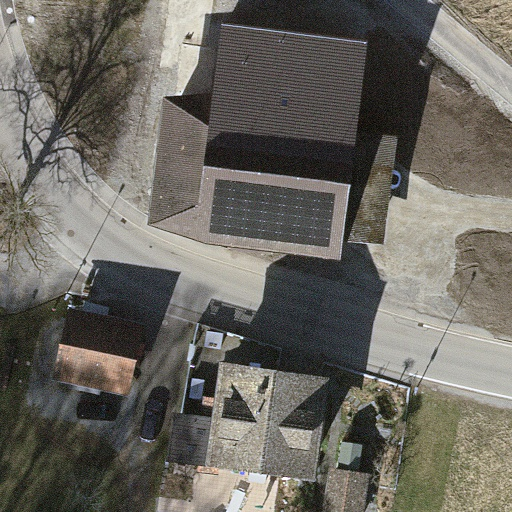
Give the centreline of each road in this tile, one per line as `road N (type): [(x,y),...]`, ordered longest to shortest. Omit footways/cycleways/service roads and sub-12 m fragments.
road 1 (tertiary): [(0,102),(38,180),(69,218),(148,269),(314,322),(511,370)]
road 2 (track): [(184,284),(137,511)]
